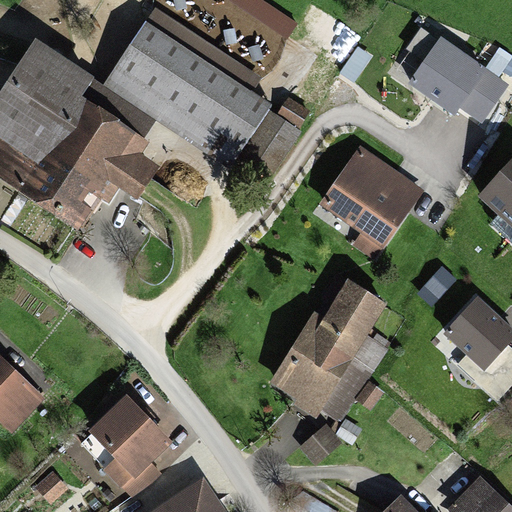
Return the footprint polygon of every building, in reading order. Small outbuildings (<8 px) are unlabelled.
[(260,109),(139,28),(102,84),(223,164),(260,109)] [(511,93),(511,80),(434,30),(399,83),(457,121),(465,109),(491,126),(511,93)] [(79,80),(26,45),(0,84),(0,185),(64,227),(88,190),(98,197),(108,182),(128,195),(147,166),(127,153),(134,142),(67,98),(79,80)] [(298,110),(284,101),(276,112),(290,121),(298,110)] [(287,134),(266,120),(242,155),(264,169),(287,134)] [(423,188),(361,149),(325,205),(386,244),(423,188)] [(511,157),(475,198),(511,232),(511,157)] [(172,167),(161,184),(185,199),(196,182),(172,167)] [(309,314),(264,383),(310,413),(379,308),(341,284),(318,320),(309,314)] [(511,345),(511,324),(482,296),(444,335),(467,357),(461,363),(503,405),(511,395),(511,346),(511,345)] [(0,368),(0,421),(4,425),(30,397),(0,368)] [(368,383),(352,400),(364,412),(380,395),(368,383)] [(171,441),(126,395),(83,437),(129,483),(171,441)] [(346,425),(336,436),(346,445),(355,434),(346,425)] [(320,427),(299,445),(313,460),(333,443),(320,427)] [(54,504),(76,490),(63,470),(41,484),(54,504)] [(226,511),(204,477),(148,511),(226,511)] [(510,511),(475,477),(449,501),(458,511),(510,511)] [(407,511),(394,499),(380,511),(407,511)] [(323,511),(298,501),(286,511),(323,511)]
